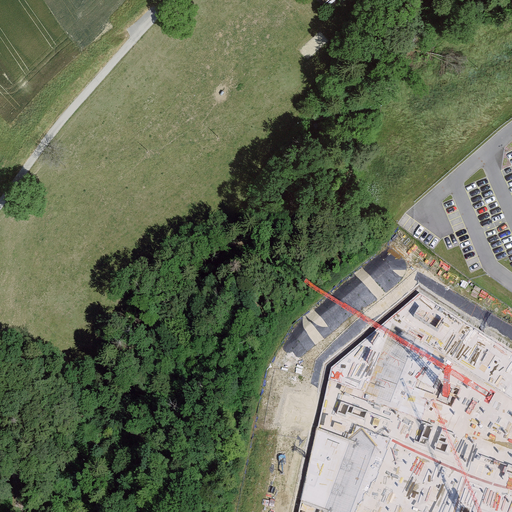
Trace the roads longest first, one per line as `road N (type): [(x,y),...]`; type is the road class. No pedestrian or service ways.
road 1 (residential): [(170,0),(0,201)]
road 2 (unknown): [(485,156),(452,185),(492,271),(511,288)]
